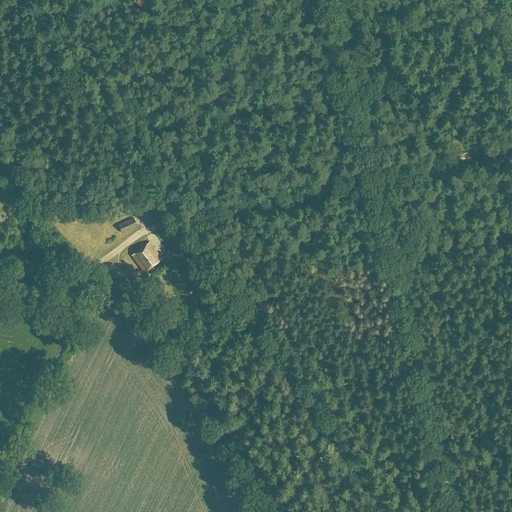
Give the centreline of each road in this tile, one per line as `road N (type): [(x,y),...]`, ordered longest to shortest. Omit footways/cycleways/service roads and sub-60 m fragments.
road 1 (track): [(110,258),(155,227),(511,143)]
road 2 (track): [(183,216),(400,511)]
road 3 (track): [(456,511),(379,173)]
road 4 (track): [(110,258),(146,295),(288,511)]
